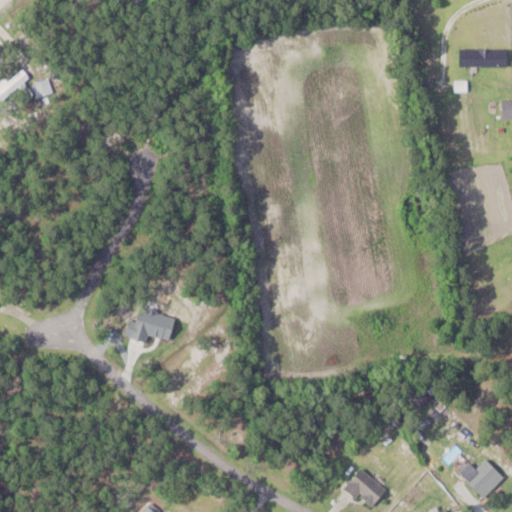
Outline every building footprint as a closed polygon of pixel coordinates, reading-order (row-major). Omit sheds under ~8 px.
[(509,48),(462,48),(462,65),(509,65),(509,48)] [(0,94),(7,101),(32,76),(23,68),(0,91),(0,94)] [(53,93),(51,81),(36,82),(38,95),(53,93)] [(468,479),(486,497),(507,477),(488,458),(468,479)] [(386,494),(363,471),(348,485),(372,508),(386,494)]
